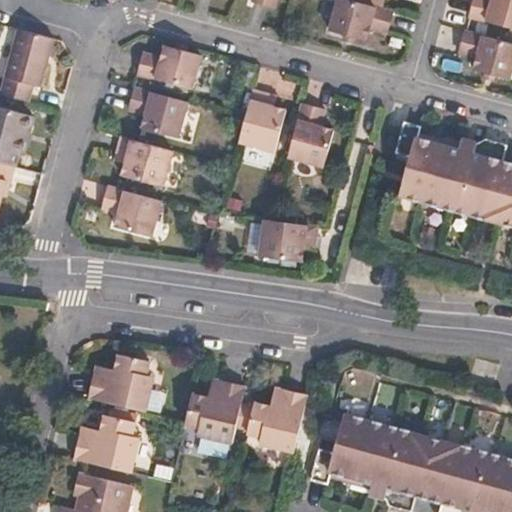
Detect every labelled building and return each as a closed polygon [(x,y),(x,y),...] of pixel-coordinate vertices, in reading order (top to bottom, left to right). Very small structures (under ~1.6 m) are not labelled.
[(386,35),(393,13),(359,4),(345,0),(337,0),(330,33),(363,42),(368,30),(386,35)] [(360,0),(359,4),(393,13),(396,0),(360,0)] [(468,19),(511,30),(511,0),(490,0),(488,6),(472,3),(468,19)] [(57,41),(22,31),(3,97),(31,105),(36,88),(44,90),(57,41)] [(508,81),(511,66),(511,43),(465,31),(459,54),(476,59),(473,71),(508,81)] [(204,56),(163,45),(160,57),(144,53),(138,75),(194,91),(204,56)] [(190,103),(134,88),(129,105),(148,110),(143,131),(179,142),(190,103)] [(268,96),(252,91),(244,118),(238,142),(276,152),(287,113),(266,108),(268,96)] [(317,109),(299,104),(285,159),(321,168),(330,133),(313,128),(317,109)] [(0,150),(26,158),(37,120),(0,109),(0,150)] [(459,143),(457,154),(416,144),(419,131),(401,127),(393,159),(409,162),(398,205),(511,233),(511,168),(499,165),(502,147),(482,141),(473,145),(459,143)] [(174,152),(120,138),(116,155),(125,158),(121,177),(164,189),(174,152)] [(10,190),(15,172),(0,167),(0,202),(5,188),(10,190)] [(152,240),(163,202),(108,188),(104,205),(120,210),(116,230),(152,240)] [(221,212),(233,215),(235,205),(223,202),(221,212)] [(314,246),(317,228),(269,221),(259,220),(256,258),(301,264),(303,245),(314,246)] [(94,376),(88,402),(143,415),(152,379),(144,376),(148,361),(119,355),(116,369),(112,369),(109,378),(94,376)] [(211,404),(193,400),(187,425),(187,428),(201,432),(200,439),(232,447),(236,431),(241,412),(246,391),(221,385),(219,399),(212,397),(211,404)] [(293,456),(307,399),(280,393),(277,408),(269,407),(268,411),(256,408),(254,415),(250,434),(248,439),(259,440),(258,447),(293,456)] [(242,432),(247,413),(241,412),(236,431),(242,432)] [(254,415),(247,413),(242,432),(250,434),(254,415)] [(80,435),(74,463),(130,476),(138,438),(129,436),(133,421),(103,416),(100,432),(96,431),(94,438),(80,435)] [(511,511),(511,465),(346,417),(335,457),(320,453),(312,483),(330,488),(333,474),(375,487),(371,500),(386,505),(390,511),(413,511),(417,499),(449,508),(447,511),(511,511)] [(123,511),(129,489),(77,478),(72,496),(80,498),(76,511),(123,511)]
